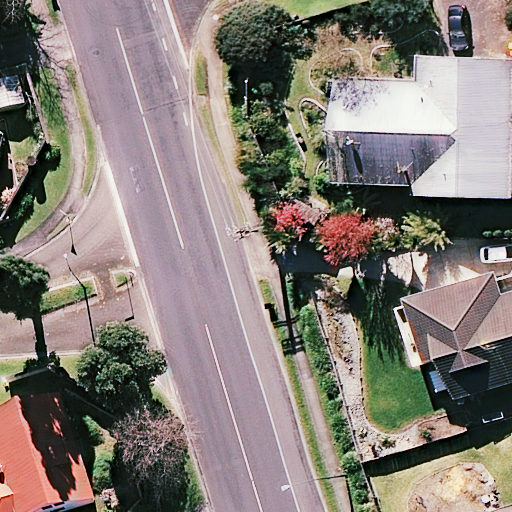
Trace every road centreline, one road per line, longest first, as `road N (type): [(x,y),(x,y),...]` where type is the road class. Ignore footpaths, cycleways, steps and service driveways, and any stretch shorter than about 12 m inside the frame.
road 1 (tertiary): [(186,259),(105,0)]
road 2 (tertiary): [(262,511),(186,259)]
road 3 (residential): [(0,318),(186,259)]
